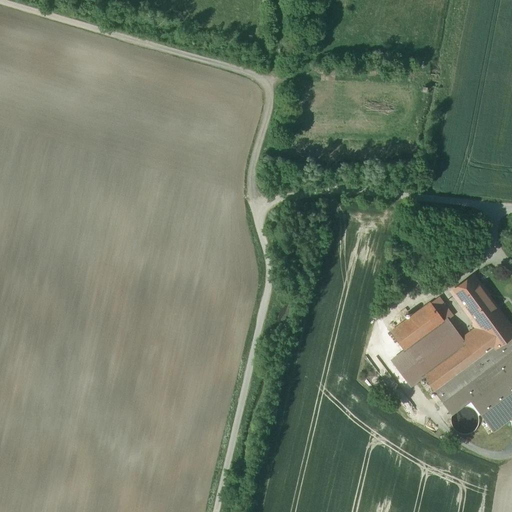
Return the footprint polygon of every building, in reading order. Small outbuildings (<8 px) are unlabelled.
[(484,247),(478,243),(475,249),(481,253),(484,247)] [(481,288),(472,276),(451,291),(477,327),(478,327),(499,312),(488,297),(489,294),(485,288),(482,288),(481,288)] [(461,339),(447,319),(444,321),(430,303),(390,333),(404,351),(391,360),(410,386),(423,377),(441,402),(501,358),(495,350),(511,336),(511,329),(502,316),(502,315),(499,312),(478,327),(477,327),(461,339)] [(511,336),(495,350),(501,358),(441,402),(451,414),(452,413),(453,411),(454,410),(456,409),(458,408),(460,407),(461,407),(470,400),(493,431),(511,417),(511,336)] [(467,407),(462,407),(461,407),(460,407),(452,413),(450,418),(450,424),(453,429),(457,433),(462,435),(468,435),(473,433),(477,429),(479,423),(479,418),(476,413),(472,409),(467,407)]
